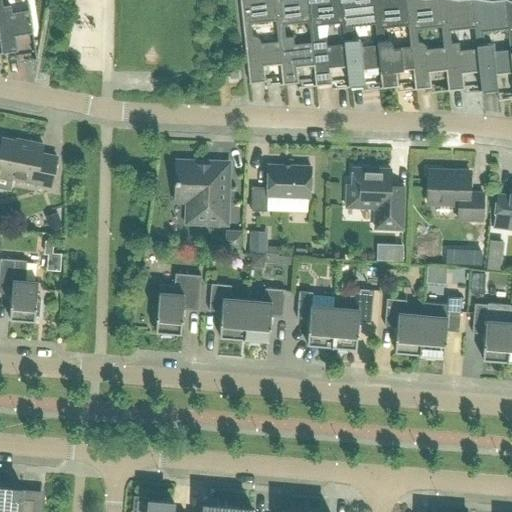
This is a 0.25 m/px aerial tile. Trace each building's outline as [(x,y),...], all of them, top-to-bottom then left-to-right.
[(0,0),(0,38),(2,53),(17,51),(15,36),(32,33),(36,58),(18,61),(19,62),(37,59),(30,10),(13,12),(12,4),(3,5),(1,0),(0,0)] [(283,84),(278,40),(260,42),(258,38),(255,36),(251,35),(249,21),(276,18),(273,0),(239,0),(249,83),(265,81),(263,65),(280,64),(282,83),(265,84),(265,86),(283,84)] [(316,85),(311,42),(294,44),(293,36),(284,37),(283,23),(309,20),(306,0),(273,0),(276,18),(278,40),(283,84),(298,82),(297,67),(313,65),(315,84),(298,86),(298,87),(316,85)] [(316,24),(342,21),(339,0),(306,0),(309,20),(311,42),(316,85),(331,83),(330,68),(346,66),(348,85),(331,87),(331,88),(349,86),(344,37),(338,38),(339,44),(327,46),(326,38),(318,39),(316,24)] [(339,0),(342,21),(344,37),(349,86),(365,84),(363,69),(379,67),(381,86),(364,88),(365,89),(382,87),(377,45),(360,47),(359,39),(351,40),(349,25),(375,23),(372,0),(339,0)] [(415,88),(411,46),(393,48),(391,44),(388,41),(383,41),(382,27),(408,24),(405,0),(372,0),(375,23),(377,45),(382,87),(398,86),(396,70),(412,68),(414,87),(398,89),(398,90),(415,88)] [(448,90),(444,47),(426,49),(424,45),(421,43),(416,42),(415,28),(441,25),(438,0),(405,0),(408,24),(411,46),(415,88),(431,87),(429,71),(445,70),(447,88),(431,90),(431,92),(448,90)] [(449,29),(474,26),(471,0),(438,0),(441,25),(444,47),(448,90),(464,88),(462,73),(478,71),(481,90),(464,92),(464,93),(482,91),(477,49),(459,51),(459,43),(450,44),(449,29)] [(471,0),(474,26),(477,49),(482,91),(497,89),(495,74),(511,72),(511,76),(511,96),(497,98),(498,100),(511,98),(511,69),(510,50),(492,52),(492,44),(483,44),(481,30),(507,27),(504,0),(471,0)] [(2,137),(0,148),(0,173),(11,176),(11,178),(51,186),(57,156),(41,153),(43,143),(29,140),(28,143),(2,137)] [(176,160),(174,200),(194,201),(193,222),(226,223),(228,167),(200,166),(200,161),(176,160)] [(252,186),(251,210),(267,211),(267,196),(309,197),(310,165),(268,164),(267,187),(252,186)] [(352,184),(347,183),(346,206),(375,208),(374,228),(402,229),(403,199),(404,186),(390,185),(391,169),(352,167),(352,184)] [(457,218),(482,219),(483,193),(469,193),(469,171),(428,170),(427,202),(458,204),(457,218)] [(511,190),(511,197),(498,196),(494,227),(509,228),(510,219),(511,218),(511,190)] [(27,260),(0,257),(0,292),(11,293),(9,318),(34,320),(35,316),(39,316),(41,300),(36,299),(38,281),(25,280),(27,260)] [(198,309),(201,275),(175,273),(174,285),(159,284),(157,310),(153,310),(152,326),(155,326),(155,331),(181,333),(183,308),(198,309)] [(231,284),(211,283),(209,310),(221,311),(219,336),(244,338),(247,299),(233,298),(231,284)] [(261,300),(247,299),(244,338),(268,340),(270,315),(283,316),(285,289),(265,287),(261,300)] [(373,289),(360,288),(359,291),(350,291),(348,308),(335,306),(331,345),(356,348),(358,323),(370,324),(373,289)] [(312,291),(299,290),(296,317),(309,318),(307,343),(331,345),(335,306),(311,305),(312,291)] [(438,295),(436,315),(422,314),(419,353),(444,355),(446,330),(458,331),(461,297),(438,295)] [(406,299),(386,298),(384,325),(396,326),(394,351),(419,353),(422,314),(408,313),(406,299)] [(510,321),(496,320),(497,305),(474,303),(472,332),(484,333),(482,358),(507,360),(510,321)] [(0,486),(0,511),(32,511),(34,500),(22,499),(22,489),(0,486)] [(137,499),(135,511),(179,511),(173,511),(173,501),(148,499),(148,500),(137,499)]
